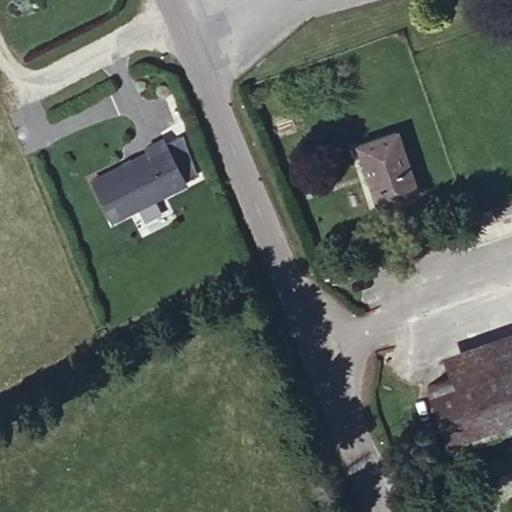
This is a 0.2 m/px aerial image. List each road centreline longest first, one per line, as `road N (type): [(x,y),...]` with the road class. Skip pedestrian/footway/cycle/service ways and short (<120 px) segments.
road 1 (secondary): [(387,511),(176,13)]
road 2 (residential): [(176,13),(23,93)]
